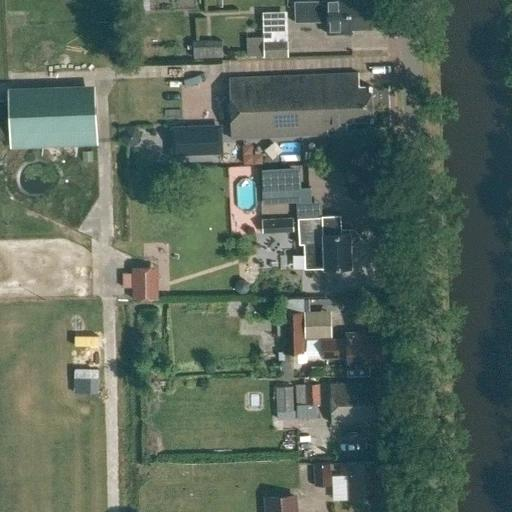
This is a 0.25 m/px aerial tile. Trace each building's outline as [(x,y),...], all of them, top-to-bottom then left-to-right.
[(368,1),(348,2),(347,0),(325,0),(325,2),(293,2),(294,24),(326,23),(326,35),(350,35),(350,31),(368,30),(368,1)] [(288,57),(287,12),(263,13),(264,58),(288,57)] [(221,40),(192,40),(193,58),(221,57),(221,40)] [(345,121),(372,120),(370,87),(358,88),(357,75),(228,80),(230,139),(328,136),(327,129),(345,128),(345,121)] [(95,95),(8,99),(10,149),(97,145),(95,95)] [(219,154),(219,127),(170,129),(171,156),(219,154)] [(323,217),(298,218),(299,246),(303,246),(304,267),(324,266),(324,270),(351,269),(349,235),(341,236),(340,215),(323,216),(323,217)] [(261,233),(293,231),(292,217),(261,219),(261,233)] [(157,267),(132,267),(132,299),(158,299),(157,267)] [(235,284),(235,290),(239,294),(244,294),(248,290),(248,284),(244,280),(239,280),(235,284)] [(305,352),(322,352),(322,359),(346,358),(347,377),(368,376),(368,365),(381,365),(380,351),(383,349),(383,343),(380,341),(380,338),(363,338),(363,334),(345,334),(345,339),(305,341),(304,312),(301,312),(301,299),(279,299),(280,312),(282,312),(283,354),(305,353),(305,352)] [(319,404),(318,384),(295,385),(295,404),(319,404)] [(367,420),(382,419),(381,388),(359,389),(359,385),(330,386),(331,425),(367,423),(367,420)] [(276,387),(276,410),(293,410),(292,386),(276,387)] [(296,418),(316,418),(316,405),(296,405),(296,418)] [(381,462),(341,464),(342,475),(349,475),(350,501),(382,500),(381,462)] [(315,486),(331,486),(331,464),(315,465),(315,486)] [(298,511),(297,496),(264,498),(265,511),(298,511)]
